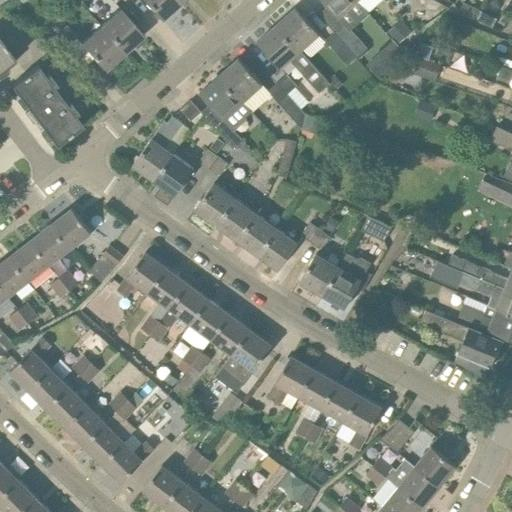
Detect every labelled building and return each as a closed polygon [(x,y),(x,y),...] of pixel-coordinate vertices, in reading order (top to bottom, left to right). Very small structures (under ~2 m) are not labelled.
[(144,0),(162,20),(180,4),(176,0),(144,0)] [(339,18),(358,1),(357,0),(322,0),(327,5),(339,18)] [(478,21),(483,12),(464,3),(459,12),(478,21)] [(367,48),(339,18),(327,5),(318,13),(335,32),(357,57),(367,48)] [(301,52),(321,34),(297,7),(277,25),(301,52)] [(124,54),(144,36),(121,8),(100,26),(124,54)] [(492,28),(497,19),(494,17),(483,12),(478,21),(492,28)] [(402,46),(413,36),(402,23),(390,34),(402,46)] [(67,46),(76,37),(66,25),(57,34),(67,46)] [(331,85),(313,66),(300,52),(301,52),(277,25),(258,42),(287,75),(296,66),(321,94),(331,85)] [(105,71),(124,54),(100,26),(81,43),(105,71)] [(347,66),(357,57),(335,32),(325,41),(347,66)] [(0,71),(14,60),(0,41),(0,71)] [(243,103),(264,85),(240,58),(220,76),(243,103)] [(436,84),(441,67),(420,59),(415,76),(436,84)] [(38,120),(47,131),(58,144),(85,124),(75,112),(73,109),(61,95),(50,81),(38,66),(11,86),(23,101),(30,110),(25,114),(31,121),(33,124),(38,120)] [(337,89),(343,84),(335,75),(329,80),(337,89)] [(213,107),(224,120),(243,103),(220,76),(201,92),(213,107)] [(278,103),(303,131),(307,117),(291,98),(299,90),(296,87),(295,84),(289,77),(270,93),(278,103)] [(430,123),(437,106),(420,100),(414,117),(430,123)] [(192,121),(202,112),(191,101),(181,109),(192,121)] [(235,153),(245,144),(224,120),(213,107),(203,115),(235,153)] [(183,123),(173,116),(168,123),(165,121),(153,138),(133,165),(154,180),(173,153),(166,147),(183,123)] [(321,121),(307,117),(303,131),(317,135),(321,121)] [(511,133),(497,126),(491,140),(511,150),(511,133)] [(297,142),(288,139),(287,141),(284,151),(277,175),(287,178),(297,142)] [(217,154),(224,145),(218,140),(211,149),(217,154)] [(209,168),(218,156),(208,150),(199,161),(209,168)] [(175,195),(195,168),(173,153),(154,180),(175,195)] [(229,164),(226,162),(219,157),(218,156),(209,168),(220,176),(229,164)] [(511,206),(511,183),(487,174),(485,176),(478,191),(511,206)] [(217,225),(237,198),(215,182),(195,209),(217,225)] [(237,240),(258,213),(237,198),(217,225),(237,240)] [(71,250),(93,233),(73,208),(52,225),(71,250)] [(258,254),(277,227),(258,213),(237,240),(258,254)] [(386,242),(394,231),(367,217),(359,230),(386,242)] [(333,236),(341,224),(333,218),(325,230),(333,236)] [(311,222),(301,235),(311,242),(321,230),(311,222)] [(50,266),(71,250),(52,225),(31,241),(50,266)] [(279,269),(299,242),(277,227),(258,254),(279,269)] [(331,237),(321,230),(311,242),(322,250),(331,237)] [(30,281),(50,266),(31,241),(10,257),(30,281)] [(122,256),(109,246),(103,253),(96,264),(89,271),(102,282),(117,265),(122,256)] [(148,294),(168,269),(146,253),(117,290),(126,297),(136,285),(148,294)] [(323,295),(340,266),(317,253),(300,282),(323,295)] [(345,255),(340,266),(323,295),(345,308),(356,289),(365,272),(368,267),(345,255)] [(0,285),(9,297),(30,281),(10,257),(0,264),(0,285)] [(498,274),(455,258),(452,265),(511,289),(511,267),(506,265),(505,267),(501,266),(498,274)] [(451,267),(437,260),(431,277),(461,289),(463,284),(491,296),(489,302),(511,312),(511,289),(452,265),(451,267)] [(159,303),(151,315),(158,320),(188,284),(168,269),(148,294),(159,303)] [(70,291),(79,284),(69,271),(60,278),(70,291)] [(365,272),(356,289),(362,293),(372,275),(365,272)] [(61,298),(70,291),(60,278),(51,285),(61,298)] [(190,325),(209,299),(188,284),(158,320),(148,333),(159,342),(178,317),(190,325)] [(0,304),(9,297),(0,285),(0,304)] [(210,341),(230,315),(209,299),(190,325),(210,341)] [(511,312),(489,302),(484,313),(464,304),(462,309),(456,323),(511,344),(511,312)] [(29,323),(38,316),(28,303),(19,310),(29,323)] [(20,330),(29,323),(19,310),(10,317),(20,330)] [(148,333),(158,320),(151,315),(142,328),(148,333)] [(232,356),(250,330),(230,315),(210,341),(223,350),(232,356)] [(496,363),(500,352),(497,351),(499,346),(426,318),(423,324),(463,342),(454,362),(467,369),(485,379),(492,365),(493,362),(496,363)] [(237,394),(272,346),(250,330),(232,356),(216,378),(237,394)] [(0,359),(15,344),(3,332),(0,335),(0,359)] [(29,391),(52,368),(41,357),(51,345),(43,337),(10,372),(29,391)] [(183,360),(192,366),(202,352),(193,346),(183,360)] [(81,375),(93,364),(84,355),(73,367),(81,375)] [(208,374),(216,363),(215,362),(206,355),(195,368),(201,373),(203,371),(208,374)] [(298,398),(308,383),(315,370),(291,356),(267,398),(281,406),(289,393),(298,398)] [(93,364),(81,375),(89,383),(101,372),(93,364)] [(48,409),(70,386),(52,368),(29,391),(48,409)] [(298,398),(310,405),(321,411),(337,382),(315,370),(308,383),(298,398)] [(344,424),(360,395),(337,382),(321,411),(344,424)] [(66,427),(88,405),(70,386),(48,409),(66,427)] [(117,412),(129,400),(122,392),(110,406),(117,412)] [(225,427),(243,402),(231,393),(213,417),(225,427)] [(360,450),(383,408),(360,395),(344,424),(358,431),(350,444),(360,450)] [(124,441),(115,431),(138,408),(129,400),(117,412),(106,423),(84,445),(102,463),(132,435),(131,434),(124,441)] [(240,429),(254,411),(245,404),(232,422),(240,429)] [(84,445),(106,423),(88,405),(66,427),(84,445)] [(305,438),(314,423),(305,418),(296,433),(305,438)] [(398,453),(414,432),(399,419),(392,428),(380,439),(398,453)] [(315,443),(324,428),(314,423),(305,438),(315,443)] [(142,446),(132,435),(102,463),(121,482),(155,449),(147,441),(142,446)] [(439,486),(455,466),(431,446),(415,467),(439,486)] [(184,463),(193,469),(203,455),(195,448),(184,463)] [(202,475),(212,463),(203,455),(193,469),(202,475)] [(396,470),(380,458),(373,467),(386,478),(398,487),(398,486),(423,506),(439,486),(415,467),(405,459),(396,470)] [(0,498),(19,480),(1,462),(0,462),(0,498)] [(164,505),(183,481),(163,465),(144,490),(164,505)] [(379,486),(386,478),(373,467),(366,475),(379,486)] [(324,484),(330,477),(320,469),(314,476),(324,484)] [(302,493),(308,485),(288,470),(277,484),(296,501),(302,493)] [(19,480),(0,498),(0,511),(22,511),(37,498),(19,480)] [(225,494),(234,501),(244,487),(235,480),(225,494)] [(172,511),(190,511),(203,495),(183,481),(164,505),(172,511)] [(307,509),(317,492),(308,485),(302,493),(296,501),(307,509)] [(388,511),(417,511),(423,506),(398,486),(398,487),(382,506),(388,511)] [(243,507),(253,494),(244,487),(234,501),(243,507)] [(221,511),(222,510),(203,495),(190,511),(221,511)] [(50,511),(37,498),(22,511),(50,511)] [(357,511),(360,508),(347,498),(340,507),(346,511),(357,511)]
